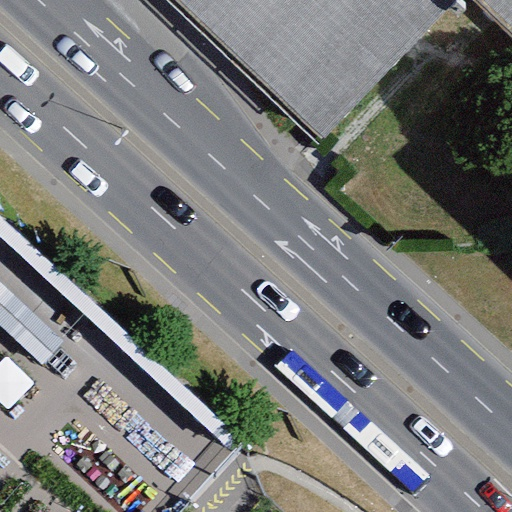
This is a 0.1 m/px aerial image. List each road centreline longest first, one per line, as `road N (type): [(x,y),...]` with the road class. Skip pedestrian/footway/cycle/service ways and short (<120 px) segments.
road 1 (secondary): [(0,70),(473,511)]
road 2 (secondary): [(511,418),(56,0)]
